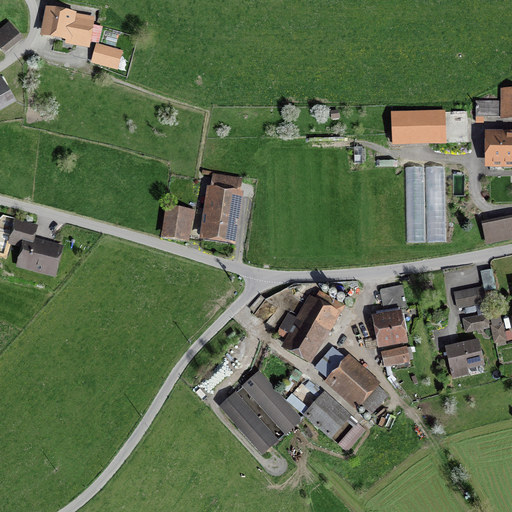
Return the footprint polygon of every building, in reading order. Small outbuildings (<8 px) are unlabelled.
[(71,17),(50,13),(46,34),(88,41),(91,21),(71,18),(71,17)] [(20,36),(10,24),(0,32),(0,48),(2,50),(20,36)] [(121,52),(97,46),(93,62),(116,69),(121,52)] [(0,105),(13,98),(2,79),(0,79),(0,105)] [(500,117),(500,102),(476,102),(476,117),(500,117)] [(467,111),(392,114),(393,145),(468,142),(467,111)] [(511,163),(511,136),(490,136),(490,164),(511,163)] [(363,163),(363,148),(354,148),(354,164),(363,163)] [(406,164),(407,241),(445,240),(444,164),(425,164),(406,164)] [(215,177),(206,238),(230,242),(240,181),(215,177)] [(189,215),(168,212),(165,235),(185,238),(189,215)] [(488,244),(511,238),(511,219),(484,225),(488,244)] [(35,227),(16,222),(13,236),(26,239),(19,265),(34,269),(35,265),(55,270),(61,248),(32,241),(35,227)] [(496,288),(492,272),(481,274),(485,290),(496,288)] [(402,287),(380,291),(384,311),(406,306),(402,287)] [(483,288),(455,293),(458,308),(486,302),(483,288)] [(329,333),(344,307),(320,293),(311,297),(297,319),(289,314),(281,328),(295,336),(290,346),(309,357),(324,330),(329,333)] [(496,309),(489,311),(492,325),(495,342),(505,340),(502,325),(500,325),(496,309)] [(488,315),(464,320),(466,332),(491,327),(488,315)] [(398,316),(377,321),(382,347),(404,342),(398,316)] [(483,364),(478,341),(446,349),(453,378),(468,374),(466,368),(483,364)] [(405,348),(383,353),(386,366),(408,360),(405,348)] [(387,396),(332,350),(316,369),(330,381),(331,379),(349,395),(344,400),(355,409),(359,404),(371,414),(387,396)] [(301,420),(259,373),(222,406),(264,453),(301,420)] [(297,386),(293,391),(308,403),(312,398),(297,386)] [(363,428),(325,394),(305,415),(344,449),(363,428)]
